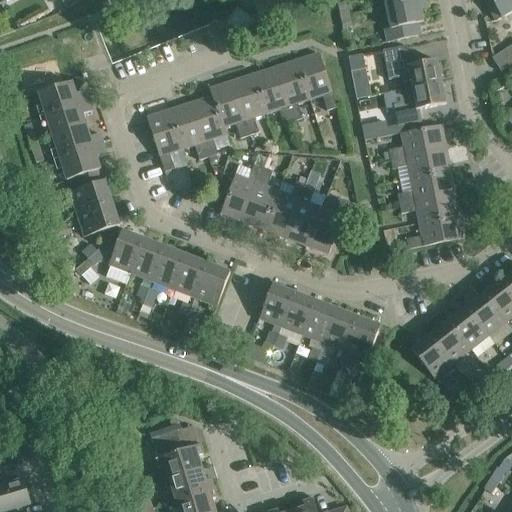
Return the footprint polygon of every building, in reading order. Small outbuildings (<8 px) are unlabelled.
[(62,0),(68,9),(83,0),(62,0)] [(424,0),(416,0),(385,7),(390,29),(384,30),(387,43),(420,36),(418,24),(423,23),(420,9),(427,8),(424,0)] [(511,0),(483,0),(496,21),(501,18),(511,12),(511,0)] [(340,16),(349,14),(346,2),(338,3),(340,16)] [(349,14),(340,16),(343,29),(351,27),(349,14)] [(511,45),(509,48),(492,59),(501,72),(511,64),(511,45)] [(397,79),(400,91),(441,82),(437,60),(419,64),(417,57),(409,59),(406,46),(383,51),(384,59),(388,80),(397,79)] [(337,108),(319,54),(297,61),(310,100),(322,96),(326,111),(337,108)] [(351,72),(365,69),(362,55),(348,58),(351,72)] [(310,100),(297,61),(275,68),(293,122),(302,119),(297,104),(310,100)] [(293,122),(275,68),(253,75),(266,114),(278,110),(283,125),(293,122)] [(266,114),(253,75),(232,82),(249,136),(258,133),(254,118),(266,114)] [(72,82),(38,93),(45,116),(89,101),(88,96),(87,96),(85,91),(76,94),(72,82)] [(232,82),(210,89),(225,136),(226,136),(223,128),(235,124),(240,139),(249,136),(232,82)] [(441,82),(400,91),(402,103),(393,105),(398,127),(402,125),(421,121),(419,110),(446,104),(441,82)] [(212,97),(191,104),(208,158),(217,155),(213,140),(225,136),(210,89),(209,89),(212,97)] [(15,100),(21,119),(29,117),(23,98),(15,100)] [(89,101),(45,116),(52,137),(86,126),(82,115),(92,112),(90,107),(91,106),(89,101)] [(191,104),(169,111),(182,150),(194,146),(199,161),(208,158),(191,104)] [(182,150),(169,111),(147,118),(164,172),(174,169),(169,154),(182,150)] [(365,126),(362,127),(365,141),(388,136),(386,129),(385,122),(379,123),(365,126)] [(24,126),(29,144),(37,142),(31,123),(24,126)] [(86,126),(52,137),(59,158),(103,144),(102,139),(101,139),(99,134),(90,137),(86,126)] [(390,160),(446,149),(441,126),(401,134),(403,147),(388,150),(390,160)] [(29,144),(36,163),(43,160),(37,142),(29,144)] [(103,144),(59,158),(67,181),(100,170),(97,158),(106,155),(104,150),(105,150),(103,144)] [(450,171),(446,149),(390,160),(392,170),(407,167),(410,179),(450,171)] [(221,214),(242,222),(263,169),(254,166),(248,180),(235,175),(228,195),(221,214)] [(44,188),(51,186),(45,167),(38,169),(44,188)] [(263,169),(242,222),(264,230),(278,192),(266,187),(272,173),(263,169)] [(455,193),(450,171),(410,179),(412,192),(397,195),(399,205),(455,193)] [(77,215),(112,204),(105,181),(70,193),(77,215)] [(278,192),(264,230),(285,238),(305,186),(296,182),(290,197),(278,192)] [(305,186),(285,238),(306,247),(321,209),(309,204),(314,189),(305,186)] [(459,216),(455,193),(399,205),(401,214),(416,211),(419,224),(459,216)] [(321,209),(306,247),(328,255),(349,202),(339,198),(333,213),(321,209)] [(119,226),(112,204),(77,215),(85,237),(119,226)] [(50,224),(59,221),(57,215),(48,218),(50,224)] [(464,239),(459,216),(419,224),(421,237),(406,240),(408,250),(464,239)] [(61,227),(59,221),(50,224),(52,229),(61,227)] [(131,274),(144,240),(122,231),(109,265),(131,274)] [(131,274),(152,282),(165,248),(144,240),(131,274)] [(87,259),(97,251),(91,245),(82,252),(87,259)] [(152,282),(173,290),(186,256),(165,248),(152,282)] [(103,258),(97,251),(87,259),(93,266),(103,258)] [(173,290),(195,298),(208,264),(186,256),(173,290)] [(230,273),(208,264),(195,298),(217,307),(230,273)] [(511,271),(501,279),(511,292),(511,271)] [(506,322),(511,317),(511,292),(501,279),(484,293),(506,322)] [(272,285),(259,319),(256,328),(269,334),(272,324),(282,328),(295,294),(272,285)] [(136,298),(145,301),(149,290),(140,286),(136,298)] [(149,290),(145,301),(153,304),(157,293),(149,290)] [(484,293),(466,308),(488,336),(506,322),(484,293)] [(295,294),(282,328),(303,336),(316,302),(295,294)] [(337,310),(316,302),(303,336),(324,344),(337,310)] [(179,314),(187,317),(192,306),(183,303),(179,314)] [(192,306),(187,317),(196,321),(200,309),(192,306)] [(470,350),(488,336),(466,308),(448,322),(470,350)] [(358,318),(337,310),(324,344),(345,352),(358,318)] [(358,318),(345,352),(367,361),(380,327),(358,318)] [(448,322),(430,336),(452,364),(470,350),(448,322)] [(274,347),(279,335),(270,332),(265,343),(274,347)] [(279,335),(274,347),(282,350),(287,339),(279,335)] [(411,350),(434,379),(452,364),(430,336),(411,350)] [(316,363),(321,352),(312,348),(308,360),(316,363)] [(329,355),(321,352),(316,363),(325,366),(329,355)] [(511,366),(506,359),(496,366),(501,373),(511,366)] [(338,371),(346,374),(351,363),(342,360),(338,371)] [(475,393),(484,386),(479,378),(469,386),(475,393)] [(475,393),(469,386),(459,393),(464,400),(475,393)] [(165,467),(169,479),(201,469),(198,456),(203,455),(200,445),(182,451),(178,437),(152,445),(159,466),(162,468),(165,467)] [(497,468),(490,479),(498,483),(504,473),(508,475),(511,467),(511,464),(505,460),(498,469),(497,468)] [(168,496),(170,503),(214,489),(211,480),(205,482),(201,469),(169,479),(173,492),(170,493),(168,496)] [(491,494),(498,483),(490,479),(484,489),(491,494)] [(25,489),(22,481),(0,488),(0,511),(3,511),(7,511),(29,505),(29,502),(32,502),(28,489),(25,489)] [(179,510),(179,511),(214,511),(211,500),(217,498),(214,489),(170,503),(172,510),(176,511),(179,510)] [(305,508),(291,511),(347,511),(346,508),(333,511),(316,511),(313,499),(303,502),(305,508)] [(135,505),(137,511),(141,511),(152,509),(150,500),(135,505)]
